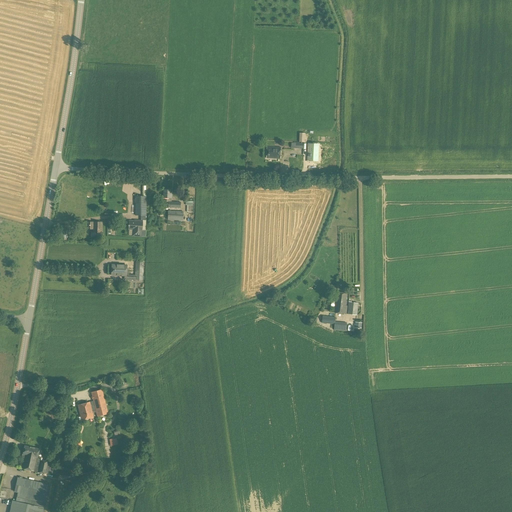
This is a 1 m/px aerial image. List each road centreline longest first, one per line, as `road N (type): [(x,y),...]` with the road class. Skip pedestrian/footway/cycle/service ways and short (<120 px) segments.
road 1 (unclassified): [(511,178),(55,167)]
road 2 (tertiary): [(0,461),(55,167)]
road 3 (tertiary): [(55,167),(81,0)]
